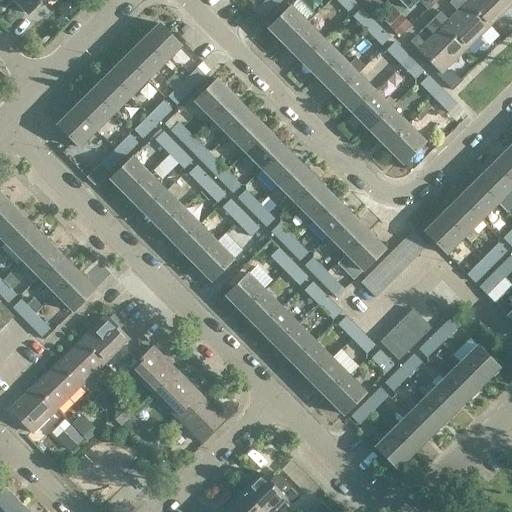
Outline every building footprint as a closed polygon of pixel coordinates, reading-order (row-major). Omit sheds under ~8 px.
[(13,0),(28,14),(42,0),(13,0)] [(280,3),(276,0),(265,0),(257,9),(266,18),(280,3)] [(356,4),(351,0),(334,0),(348,13),(356,4)] [(438,0),(417,0),(428,11),(438,0)] [(462,0),(467,4),(491,28),(511,6),(511,2),(509,0),(462,0)] [(491,28),(467,4),(443,28),(467,52),(491,28)] [(285,47),(307,24),(290,7),(267,30),(285,47)] [(367,32),(375,23),(361,10),(353,18),(367,32)] [(434,37),(426,46),(417,37),(411,43),(443,75),(467,52),(443,28),(434,19),(425,28),(434,37)] [(399,37),(408,29),(399,21),(391,29),(399,37)] [(375,23),(367,32),(381,46),(390,38),(375,23)] [(324,41),(307,24),(285,47),(301,64),(324,41)] [(159,25),(142,42),(164,65),(182,48),(159,25)] [(341,58),(324,41),(301,64),(318,81),(341,58)] [(164,65),(142,42),(125,59),(147,82),(164,65)] [(400,66),(409,58),(394,43),(386,52),(400,66)] [(341,58),(318,81),(335,98),(358,75),(357,74),(363,67),(355,59),(348,65),(341,58)] [(409,58),(400,66),(415,80),(423,72),(409,58)] [(147,82),(125,59),(108,76),(131,99),(147,82)] [(197,68),(182,83),(191,91),(205,77),(197,68)] [(375,92),(358,75),(335,98),(352,115),(375,92)] [(131,99),(108,76),(91,93),(114,115),(131,99)] [(434,100),(442,91),(428,77),(419,85),(434,100)] [(211,120),(234,98),(217,80),(194,103),(211,120)] [(191,91),(182,83),(168,97),(176,106),(191,91)] [(442,91),(434,100),(448,114),(457,106),(442,91)] [(384,101),(375,92),(352,115),(369,131),(391,109),(396,104),(389,97),(384,101)] [(114,115),(91,93),(74,109),(97,132),(114,115)] [(234,98),(211,120),(228,137),(251,115),(234,98)] [(163,102),(148,116),(157,124),(171,110),(163,102)] [(97,132),(74,109),(57,127),(79,149),(97,132)] [(408,126),(391,109),(369,131),(385,148),(408,126)] [(251,115),(228,137),(245,154),(268,132),(251,115)] [(157,124),(148,116),(134,131),(142,139),(157,124)] [(185,146),(194,138),(179,123),(170,131),(185,146)] [(408,126),(385,148),(403,166),(426,143),(408,126)] [(155,141),(163,133),(160,130),(152,138),(155,141)] [(268,132),(245,154),(262,171),(284,148),(268,132)] [(163,133),(155,141),(169,156),(178,148),(163,133)] [(129,135),(115,150),(123,158),(137,144),(129,135)] [(194,138),(185,146),(202,163),(210,155),(194,138)] [(178,148),(169,156),(183,170),(192,162),(178,148)] [(301,165),(284,148),(262,171),(278,188),(301,165)] [(511,150),(509,148),(493,165),(511,184),(511,150)] [(123,158),(115,150),(100,164),(109,172),(123,158)] [(210,155),(202,163),(219,180),(227,172),(210,155)] [(127,198),(150,175),(133,158),(110,180),(127,198)] [(301,165),(278,188),(295,205),(318,182),(301,165)] [(511,184),(493,165),(476,182),(498,204),(511,190),(511,184)] [(203,190),(211,181),(197,166),(188,175),(203,190)] [(227,172),(219,180),(233,194),(241,185),(227,172)] [(167,192),(150,175),(127,198),(144,215),(167,192)] [(225,195),(211,181),(203,190),(217,204),(225,195)] [(318,182),(295,205),(312,222),(334,199),(318,182)] [(498,204),(476,182),(459,199),(481,221),(482,221),(486,226),(493,219),(488,214),(498,204)] [(252,214),(261,205),(246,191),(237,199),(252,214)] [(167,192),(144,215),(160,231),(183,209),(167,192)] [(0,217),(11,206),(0,194),(0,217)] [(351,216),(334,199),(312,222),(328,238),(351,216)] [(459,199),(442,216),(464,238),(481,221),(459,199)] [(236,223),(244,215),(230,200),(222,209),(236,223)] [(261,205),(252,214),(266,228),(275,219),(261,205)] [(28,223),(11,206),(0,217),(0,239),(6,246),(28,223)] [(183,209),(160,231),(177,248),(200,226),(183,209)] [(259,229),(244,215),(236,223),(251,237),(259,229)] [(351,216),(328,238),(345,255),(368,233),(351,216)] [(425,233),(447,255),(464,238),(442,216),(425,233)] [(28,223),(6,246),(23,262),(45,240),(28,223)] [(285,248),(294,239),(279,224),(271,233),(285,248)] [(217,243),(200,226),(177,248),(194,265),(217,243)] [(511,246),(511,229),(503,239),(511,248),(511,246)] [(413,232),(405,240),(420,255),(428,247),(413,232)] [(385,250),(368,233),(345,255),(362,273),(385,250)] [(308,253),(294,239),(285,248),(299,262),(308,253)] [(62,257),(45,240),(23,262),(40,279),(62,257)] [(420,255),(405,240),(398,247),(413,262),(420,255)] [(233,259),(240,252),(233,245),(226,252),(217,243),(194,265),(211,283),(234,260),(233,259)] [(498,244),(484,257),(492,266),(506,252),(498,244)] [(413,262),(398,247),(390,254),(405,270),(413,262)] [(285,272),(293,264),(278,249),(270,257),(285,272)] [(405,270),(390,254),(383,262),(398,277),(405,270)] [(496,270),(505,279),(511,271),(511,257),(510,256),(496,270)] [(79,274),(62,257),(40,279),(56,296),(79,274)] [(484,257),(469,272),(466,275),(475,284),(492,266),(484,257)] [(318,281),(327,273),(313,258),(304,267),(318,281)] [(398,277),(383,262),(375,269),(390,284),(398,277)] [(307,278),(293,264),(285,272),(299,287),(307,278)] [(390,284),(375,269),(368,276),(383,292),(390,284)] [(505,279),(496,270),(482,285),(490,294),(505,279)] [(342,287),(327,273),(318,281),(333,296),(342,287)] [(96,291),(79,274),(56,296),(74,314),(96,291)] [(242,314),(265,292),(248,274),(225,297),(242,314)] [(383,292),(368,276),(360,284),(376,299),(383,292)] [(16,295),(3,282),(0,284),(0,296),(8,304),(16,295)] [(318,306),(326,297),(312,283),(304,291),(318,306)] [(265,292),(242,314),(259,331),(282,309),(265,292)] [(326,297),(318,306),(332,320),(341,312),(326,297)] [(28,324),(36,316),(21,300),(13,309),(28,324)] [(0,303),(0,319),(6,325),(14,317),(0,303)] [(298,326),(282,309),(259,331),(276,348),(298,326)] [(412,310),(402,321),(420,339),(430,328),(412,310)] [(105,316),(81,340),(104,364),(129,340),(119,330),(124,326),(113,315),(108,319),(105,316)] [(50,329),(36,316),(28,324),(41,338),(50,329)] [(352,340),(360,331),(346,317),(337,326),(352,340)] [(431,337),(440,345),(458,327),(450,318),(447,321),(431,337)] [(402,321),(390,332),(408,350),(420,339),(402,321)] [(315,343),(298,326),(276,348),(293,365),(315,343)] [(360,331),(352,340),(366,354),(374,346),(360,331)] [(390,332),(380,343),(398,361),(408,350),(390,332)] [(440,345),(431,337),(418,350),(427,358),(440,345)] [(57,364),(80,388),(104,364),(81,340),(57,364)] [(315,343),(293,365),(309,382),(332,360),(315,343)] [(477,348),(459,365),(479,385),(496,367),(477,348)] [(152,349),(149,352),(129,372),(152,396),(176,373),(152,349)] [(394,366),(379,351),(371,359),(385,374),(394,366)] [(398,370),(407,378),(422,363),(414,355),(398,370)] [(349,377),(332,360),(309,382),(326,399),(349,377)] [(34,386),(57,410),(80,388),(57,364),(34,386)] [(479,385),(459,365),(443,382),(462,401),(479,385)] [(407,378),(398,370),(384,383),(393,392),(407,378)] [(176,373),(152,396),(176,420),(199,397),(176,373)] [(349,377),(326,399),(343,416),(366,394),(349,377)] [(443,382),(427,397),(426,399),(446,418),(462,401),(443,382)] [(32,434),(57,410),(34,386),(9,410),(32,434)] [(365,403),(373,412),(388,397),(380,388),(365,403)] [(418,407),(409,415),(429,435),(446,418),(426,399),(427,397),(419,389),(409,398),(418,407)] [(100,394),(94,400),(104,411),(110,405),(100,394)] [(223,421),(199,397),(176,420),(199,444),(223,421)] [(373,412),(365,403),(350,417),(359,425),(373,412)] [(409,415),(392,432),(412,452),(429,435),(409,415)] [(124,426),(131,434),(141,425),(133,417),(124,426)] [(78,431),(87,440),(98,432),(89,422),(78,431)] [(72,429),(61,440),(71,451),(82,440),(72,429)] [(412,452),(392,432),(375,449),(395,469),(412,452)] [(152,443),(145,449),(153,457),(160,450),(152,443)] [(250,483),(241,492),(261,511),(282,511),(281,511),(298,495),(277,474),(269,482),(260,474),(259,474),(256,471),(247,480),(250,483)] [(0,511),(12,511),(18,506),(0,488),(0,487),(0,511)] [(224,511),(261,511),(241,492),(233,500),(230,497),(221,506),(223,509),(223,510),(224,511)] [(321,503),(311,511),(328,511),(330,511),(321,503)]
